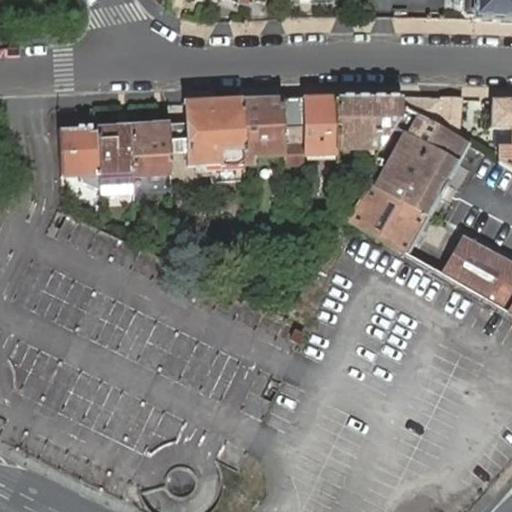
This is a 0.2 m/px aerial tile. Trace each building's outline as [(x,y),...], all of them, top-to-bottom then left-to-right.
[(217,0),(250,8),(251,2),(251,0),(217,0)] [(511,0),(460,0),(461,13),(464,18),(473,18),(472,21),(511,22),(511,0)] [(242,164),(243,167),(252,167),(252,158),(284,156),(284,165),(303,164),(302,158),(302,99),(281,100),(239,102),(242,149),(242,164)] [(327,162),(335,162),(335,157),(336,151),(335,99),(302,99),(302,158),(327,157),(327,162)] [(365,99),(335,99),(336,151),(343,151),(370,151),(370,156),(374,158),(379,151),(392,130),(400,119),(400,99),(365,99)] [(461,101),(400,99),(400,119),(405,111),(458,140),(461,101)] [(185,125),(167,126),(169,155),(186,154),(187,168),(196,167),(209,167),(220,166),(220,165),(224,168),(236,167),(241,164),(242,164),(242,149),(239,102),(184,105),(185,125)] [(511,102),(491,102),(490,130),(511,130),(511,150),(499,149),(498,163),(511,170),(511,102)] [(361,182),(368,185),(375,189),(427,219),(458,164),(468,146),(458,140),(405,111),(400,119),(392,130),(404,137),(396,151),(389,148),(381,163),(377,160),(361,182)] [(167,126),(130,128),(132,178),(133,186),(133,190),(171,188),(170,176),(169,155),(167,126)] [(78,130),(58,132),(60,178),(98,176),(96,134),(90,134),(90,128),(78,129),(78,130)] [(96,129),(96,134),(98,176),(99,188),(133,186),(132,178),(130,128),(96,129)] [(370,151),(343,151),(343,155),(344,157),(346,160),(348,162),(350,163),(353,164),(356,165),(359,165),(361,164),(364,163),(366,161),(368,159),(370,156),(370,151)] [(368,185),(345,222),(405,257),(412,245),(427,219),(375,189),(368,185)] [(133,186),(99,188),(99,197),(133,195),(133,190),(133,186)] [(11,192),(3,189),(0,196),(8,200),(11,192)] [(447,265),(440,277),(493,308),(511,274),(511,263),(463,238),(447,265)] [(300,346),(304,337),(294,333),(290,341),(300,346)]
